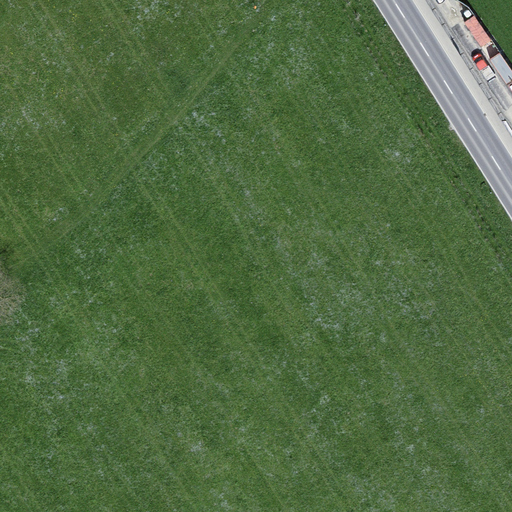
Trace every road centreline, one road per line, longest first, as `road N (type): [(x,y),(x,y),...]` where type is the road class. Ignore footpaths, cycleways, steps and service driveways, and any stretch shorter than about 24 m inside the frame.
road 1 (secondary): [(511,187),(415,32)]
road 2 (secondary): [(511,140),(415,32)]
